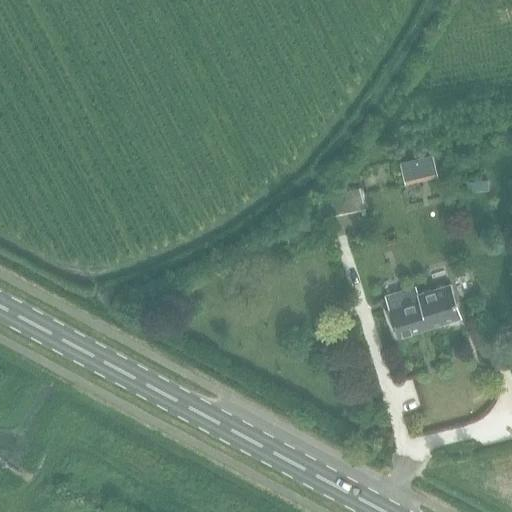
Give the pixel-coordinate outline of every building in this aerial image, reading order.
[(431,151),(399,160),(404,177),(436,168),(431,151)] [(487,180),(466,181),(467,192),(488,190),(487,180)] [(360,189),(304,202),(308,220),(364,208),(360,189)] [(299,227),(285,234),(295,255),(309,248),(299,227)] [(387,308),(396,335),(460,315),(449,282),(405,296),(406,302),(387,308)]
